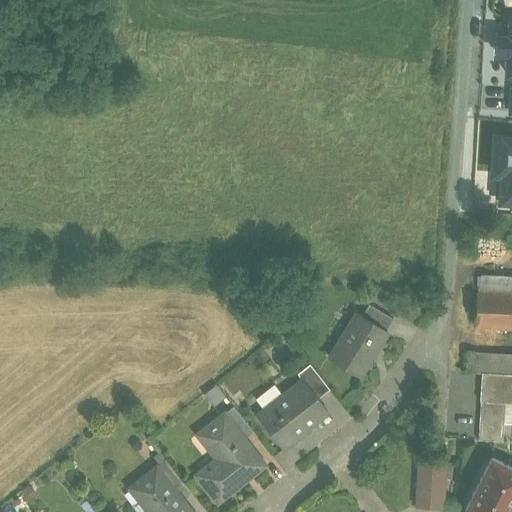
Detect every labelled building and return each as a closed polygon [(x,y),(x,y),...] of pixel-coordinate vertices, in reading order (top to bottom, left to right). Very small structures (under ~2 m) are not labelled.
[(511,15),(510,35),(504,35),(503,52),(509,53),(508,73),(511,72),(511,15)] [(501,197),(511,197),(511,139),(504,139),(501,197)] [(511,288),(479,286),(477,319),(511,321),(511,288)] [(398,319),(373,305),(367,315),(390,329),(398,319)] [(361,312),(333,355),(362,373),(378,347),(379,348),(392,330),(390,329),(367,315),(361,312)] [(330,387),(311,362),(298,372),(303,378),(304,377),(319,396),(330,387)] [(511,372),(483,371),(482,393),(483,393),(480,432),(504,434),(507,397),(511,396),(511,372)] [(303,378),(258,413),(284,446),(300,434),(298,432),(328,409),(319,396),(304,377),(303,378)] [(216,382),(205,388),(211,400),(223,394),(216,382)] [(254,429),(235,405),(225,413),(244,437),(254,429)] [(244,437),(225,413),(204,429),(224,454),(198,474),(219,501),(266,464),(244,437)] [(506,511),(511,502),(511,461),(491,451),(466,503),(470,505),(465,511),(506,511)] [(186,482),(167,457),(157,464),(177,489),(186,482)] [(445,458),(421,457),(418,498),(443,499),(445,458)] [(157,464),(136,481),(155,505),(146,511),(194,511),(177,489),(157,464)]
